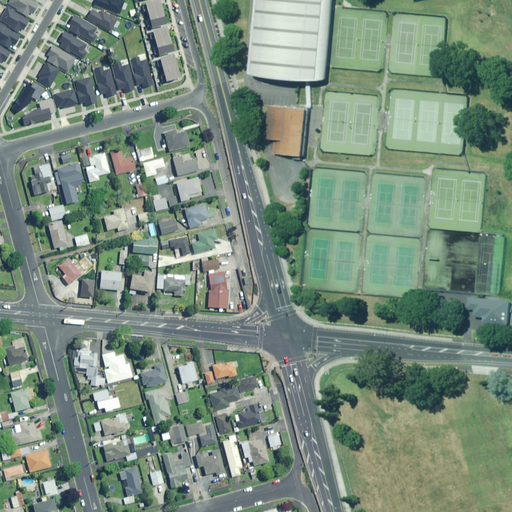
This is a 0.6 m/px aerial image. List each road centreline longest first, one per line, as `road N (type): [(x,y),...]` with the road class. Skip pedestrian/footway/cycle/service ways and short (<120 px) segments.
road 1 (primary): [(274,289),(201,0)]
road 2 (residential): [(93,511),(40,314)]
road 3 (residential): [(195,96),(0,151)]
road 4 (secondary): [(233,331),(40,314)]
road 5 (residential): [(249,276),(213,120),(195,96)]
road 6 (secondary): [(511,355),(350,341)]
road 7 (residential): [(40,314),(0,160)]
road 8 (primary): [(335,511),(300,379)]
